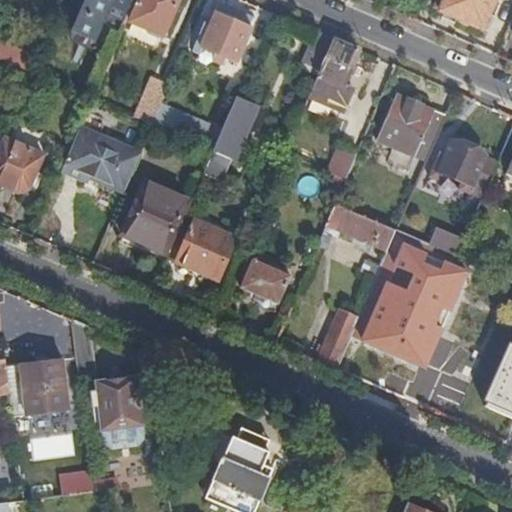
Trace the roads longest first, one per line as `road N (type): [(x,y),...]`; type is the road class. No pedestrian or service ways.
road 1 (residential): [(0,258),(511,484)]
road 2 (residential): [(302,0),(511,91)]
